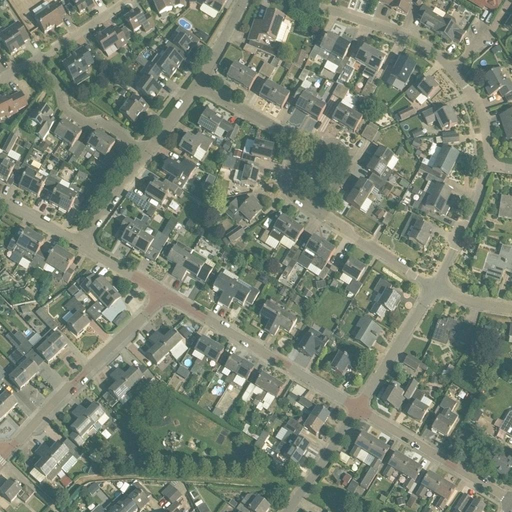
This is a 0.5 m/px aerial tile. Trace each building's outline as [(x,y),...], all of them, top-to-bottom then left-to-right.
[(4,0),(0,2),(0,4),(3,9),(8,5),(4,0)] [(76,9),(80,14),(90,7),(91,10),(94,8),(89,0),(66,0),(69,5),(65,8),(69,14),(76,9)] [(183,7),(183,0),(155,0),(153,1),(160,15),(176,7),(183,7)] [(189,0),(189,3),(197,3),(198,0),(203,3),(202,4),(219,14),(227,0),(189,0)] [(407,15),(412,0),(379,0),(379,3),(397,9),(396,11),(407,15)] [(415,0),(413,5),(419,8),(424,0),(415,0)] [(503,0),(465,0),(482,10),(485,6),(496,12),(503,0)] [(56,29),(63,24),(59,19),(65,15),(58,4),(35,19),(44,34),(55,27),(56,29)] [(435,33),(444,20),(434,14),(433,15),(431,14),(431,12),(428,10),(429,8),(424,5),(418,15),(423,18),(420,24),(435,33)] [(142,19),(136,11),(125,19),(134,33),(142,28),(145,33),(155,27),(148,15),(142,19)] [(275,43),(283,18),(267,13),(263,24),(255,21),(248,41),(250,41),(260,45),(262,38),(275,43)] [(446,15),(444,20),(435,33),(435,34),(452,43),(453,41),(459,45),(465,34),(454,27),(456,24),(455,20),(446,15)] [(0,38),(11,56),(24,47),(22,44),(29,39),(18,23),(0,35),(0,38)] [(125,28),(119,31),(123,37),(128,33),(125,28)] [(187,56),(194,46),(186,40),(190,35),(179,28),(169,42),(179,50),(187,56)] [(119,31),(117,29),(111,33),(109,30),(95,40),(104,53),(115,46),(118,51),(128,44),(123,37),(119,31)] [(339,41),(328,35),(325,41),(325,40),(320,50),(314,47),(308,58),(315,61),(317,57),(328,63),(339,41)] [(258,51),(260,45),(250,41),(248,46),(257,50),(258,51)] [(346,66),(348,63),(343,60),(347,52),(350,47),(339,41),(328,63),(338,68),(335,73),(341,75),(346,66)] [(176,70),(183,61),(175,55),(179,50),(169,42),(165,48),(162,52),(166,54),(162,60),(176,70)] [(246,45),(243,51),(254,55),(257,50),(248,46),(246,45)] [(346,66),(352,69),(355,62),(366,68),(374,53),(363,47),(360,53),(356,61),(350,58),(348,63),(346,66)] [(77,86),(89,79),(85,73),(89,70),(88,68),(94,64),(83,48),(74,54),(75,56),(62,65),(73,81),(77,86)] [(297,50),(293,63),(302,66),(306,53),(297,50)] [(371,99),(380,81),(383,75),(379,73),(383,65),(382,65),(385,59),(374,53),(366,68),(363,74),(369,78),(362,94),(371,99)] [(139,55),(134,61),(139,64),(143,58),(139,55)] [(269,80),(281,59),(275,56),(270,66),(264,77),(269,80)] [(176,70),(162,60),(156,68),(148,62),(144,68),(158,79),(162,73),(170,79),(176,70)] [(405,85),(415,68),(400,60),(394,71),(387,68),(383,75),(380,81),(391,87),(395,80),(405,85)] [(286,62),(283,67),(289,70),(292,65),(286,62)] [(264,77),(270,66),(265,63),(259,74),(264,77)] [(238,85),(246,71),(234,64),(226,78),(238,85)] [(339,79),(336,84),(338,85),(344,87),(345,88),(346,87),(353,73),(351,72),(352,69),(346,66),(341,75),(339,79)] [(157,96),(162,90),(153,84),(158,79),(144,68),(138,76),(143,80),(135,90),(149,101),(154,94),(157,96)] [(308,76),(309,72),(304,70),(303,71),(300,77),(298,80),(304,83),(308,76)] [(249,91),(257,77),(246,71),(238,85),(249,91)] [(504,82),(498,71),(484,78),(491,92),(488,94),(490,96),(499,91),(502,98),(511,92),(511,87),(508,80),(504,82)] [(106,74),(99,78),(102,83),(109,79),(106,74)] [(438,89),(429,79),(420,87),(416,83),(405,95),(414,103),(421,95),(427,101),(438,89)] [(270,103),(278,89),(267,83),(259,97),(270,103)] [(338,98),(344,87),(338,85),(333,94),(332,94),(338,98)] [(349,90),(345,88),(344,87),(338,98),(343,101),(344,100),(349,90)] [(306,91),(301,88),(293,101),(298,104),(295,108),(307,115),(315,101),(318,95),(309,90),(306,91)] [(281,110),(289,96),(278,89),(270,103),(281,110)] [(27,106),(21,94),(9,99),(7,95),(0,98),(0,118),(6,116),(7,118),(16,114),(15,112),(27,106)] [(149,108),(133,96),(129,102),(128,101),(119,114),(133,124),(141,114),(143,115),(149,108)] [(364,98),(362,102),(369,107),(372,102),(364,98)] [(318,121),(326,107),(315,101),(307,115),(318,121)] [(53,115),(42,107),(37,113),(34,112),(29,120),(39,127),(34,134),(38,137),(43,141),(55,124),(49,120),(53,115)] [(351,113),(340,107),(332,120),(343,127),(351,113)] [(402,122),(415,115),(411,108),(398,114),(402,122)] [(438,115),(435,108),(422,115),(417,117),(420,122),(424,119),(428,126),(437,121),(443,132),(447,129),(447,130),(457,125),(450,110),(438,115)] [(231,126),(222,121),(223,121),(207,112),(198,127),(214,136),(218,128),(228,134),(226,139),(233,143),(239,129),(232,126),(231,126)] [(511,112),(500,117),(503,127),(506,126),(511,140),(511,139),(511,112)] [(354,133),(362,119),(351,113),(343,127),(354,133)] [(62,142),(72,128),(63,122),(53,136),(62,142)] [(366,140),(374,125),(370,123),(368,126),(367,126),(361,137),(366,140)] [(372,141),(378,132),(377,132),(378,128),(374,125),(366,140),(371,143),(372,141)] [(76,141),(81,134),(72,128),(62,142),(71,148),(69,153),(73,156),(81,144),(76,141)] [(415,132),(411,134),(412,136),(414,139),(422,135),(419,129),(415,132)] [(93,158),(106,139),(97,132),(87,147),(96,153),(92,158),(93,158)] [(378,132),(372,141),(376,143),(381,134),(378,132)] [(11,134),(2,151),(3,152),(8,155),(10,151),(17,138),(11,134)] [(212,142),(201,135),(197,141),(188,135),(179,150),(193,158),(200,148),(206,152),(212,142)] [(443,145),(459,143),(458,136),(443,137),(443,145)] [(106,167),(113,157),(108,154),(115,145),(106,139),(93,158),(106,167)] [(43,142),(39,148),(45,151),(49,146),(43,142)] [(226,142),(223,148),(228,151),(231,145),(226,142)] [(269,162),(273,147),(255,143),(254,150),(250,149),(249,155),(243,154),(241,161),(248,163),(254,164),(256,158),(269,162)] [(86,148),(81,144),(73,156),(68,164),(73,167),(77,161),(86,148)] [(444,148),(442,151),(435,147),(431,157),(453,167),(458,156),(452,153),(444,148)] [(224,158),(227,153),(221,149),(218,153),(224,158)] [(373,160),(387,167),(393,157),(380,149),(373,160)] [(399,149),(395,155),(400,158),(404,152),(399,149)] [(235,150),(233,158),(240,159),(242,152),(235,150)] [(0,156),(0,168),(1,169),(6,159),(7,158),(8,155),(3,152),(1,155),(0,156)] [(428,175),(428,176),(440,182),(441,181),(444,183),(443,183),(444,183),(437,178),(439,174),(442,175),(448,178),(453,167),(431,157),(427,167),(422,165),(419,171),(428,175)] [(255,188),(259,172),(247,169),(248,163),(241,161),(240,161),(227,158),(226,164),(233,166),(233,167),(232,171),(243,173),(240,184),(255,188)] [(16,164),(6,159),(1,169),(0,171),(0,180),(6,183),(11,174),(17,177),(18,176),(23,167),(16,163),(16,164)] [(181,166),(170,160),(162,172),(172,178),(169,183),(177,188),(180,183),(178,182),(181,177),(188,180),(192,174),(195,168),(184,161),(181,166)] [(391,192),(394,187),(380,178),(387,167),(373,160),(366,171),(372,174),(369,178),(381,185),(391,192)] [(28,193),(37,176),(40,171),(30,166),(30,167),(24,164),(23,167),(18,176),(23,179),(18,188),(28,193)] [(48,192),(55,180),(54,180),(58,174),(53,171),(51,172),(46,181),(37,176),(28,193),(38,198),(42,189),(48,192)] [(446,204),(452,193),(445,190),(438,186),(440,182),(428,176),(426,180),(428,181),(437,186),(432,197),(423,193),(422,193),(446,204)] [(209,177),(207,182),(212,185),(215,180),(209,177)] [(59,210),(68,193),(58,188),(60,184),(55,180),(48,192),(54,195),(49,204),(59,210)] [(177,188),(169,183),(165,181),(162,186),(155,182),(151,188),(150,187),(145,196),(161,206),(167,197),(165,196),(168,191),(179,198),(183,192),(177,188)] [(370,194),(373,188),(366,184),(360,181),(353,191),(372,202),(373,203),(376,198),(370,194)] [(381,185),(377,191),(379,192),(388,197),(391,192),(381,185)] [(80,190),(72,186),(68,193),(59,210),(68,214),(73,205),(79,208),(85,196),(78,193),(80,190)] [(365,213),(372,202),(353,191),(346,202),(360,211),(360,210),(365,213)] [(446,204),(422,193),(418,203),(415,202),(412,208),(427,215),(430,211),(434,213),(434,212),(445,218),(450,209),(448,206),(446,204)] [(511,196),(511,197),(511,198),(501,197),(498,218),(511,219),(511,196)] [(146,212),(147,211),(153,215),(156,210),(150,206),(138,199),(134,204),(146,212)] [(261,212),(256,206),(258,204),(252,199),(243,208),(236,201),(224,213),(232,221),(239,213),(249,224),(261,212)] [(380,210),(375,215),(380,219),(385,214),(380,210)] [(153,217),(159,220),(163,214),(157,211),(153,217)] [(215,211),(206,211),(205,220),(214,220),(215,211)] [(385,219),(382,224),(388,227),(394,216),(388,213),(388,214),(385,219)] [(424,249),(429,238),(428,237),(431,231),(421,227),(424,221),(413,215),(407,226),(414,230),(408,240),(424,249)] [(284,238),(292,224),(281,217),(273,231),(284,238)] [(133,249),(142,234),(132,228),(134,224),(126,220),(119,231),(125,235),(121,242),(133,249)] [(189,220),(186,226),(192,230),(196,224),(189,220)] [(294,245),(303,231),(292,224),(284,238),(294,245)] [(231,244),(244,234),(239,227),(226,236),(231,244)] [(264,244),(271,234),(266,230),(259,241),(264,244)] [(22,260),(36,237),(26,231),(20,241),(15,237),(7,250),(22,260)] [(145,256),(150,247),(160,253),(168,239),(163,236),(156,232),(152,239),(142,234),(133,249),(145,256)] [(39,266),(45,256),(39,252),(44,242),(36,237),(22,260),(30,264),(29,266),(35,270),(38,266),(39,266)] [(312,262),(324,244),(313,237),(304,251),(301,256),(312,262)] [(330,271),(329,271),(324,268),(335,251),(324,244),(312,262),(310,266),(321,273),(318,278),(323,281),(330,271)] [(189,257),(175,248),(167,261),(177,267),(172,276),(177,279),(193,252),(192,252),(189,257)] [(44,269),(47,264),(56,270),(65,255),(56,249),(50,259),(45,256),(39,266),(44,269)] [(290,262),(296,252),(291,249),(285,259),(290,262)] [(511,249),(510,249),(508,255),(501,252),(499,259),(477,252),(472,269),(486,274),(485,279),(500,284),(505,269),(511,271),(511,249)] [(204,266),(207,261),(193,252),(177,279),(181,281),(187,273),(205,284),(212,271),(204,266)] [(224,252),(220,258),(226,262),(229,255),(224,252)] [(296,252),(290,262),(286,268),(291,271),(302,255),(296,252)] [(68,284),(75,273),(69,270),(74,260),(65,255),(56,270),(52,277),(61,282),(62,281),(68,284)] [(356,297),(362,286),(356,283),(364,270),(351,261),(339,280),(348,286),(345,291),(356,297)] [(329,271),(330,271),(335,275),(338,270),(332,267),(329,271)] [(262,275),(258,281),(266,286),(270,279),(262,275)] [(223,306),(236,285),(221,276),(213,289),(223,295),(218,303),(223,306)] [(91,293),(99,301),(111,290),(102,280),(99,283),(93,277),(80,288),(87,296),(91,293)] [(391,314),(399,300),(388,293),(392,287),(380,280),(373,292),(382,297),(377,307),(374,305),(370,313),(381,319),(386,311),(391,314)] [(315,285),(317,292),(326,290),(325,283),(315,285)] [(236,285),(223,306),(228,309),(233,300),(243,306),(245,302),(252,306),(260,293),(253,289),(250,294),(236,285)] [(73,286),(67,292),(72,297),(78,292),(73,286)] [(283,288),(279,295),(285,298),(289,291),(283,288)] [(125,309),(120,301),(121,300),(111,290),(99,301),(87,313),(96,322),(102,316),(110,323),(110,324),(117,316),(117,315),(126,309),(126,308),(125,309)] [(305,291),(301,297),(308,301),(312,295),(305,291)] [(293,295),(290,301),(298,305),(301,299),(293,295)] [(77,337),(89,325),(80,316),(85,311),(77,302),(68,310),(75,318),(67,325),(77,337)] [(269,334),(282,313),(267,304),(259,316),(269,322),(264,331),(269,334)] [(27,305),(20,308),(23,314),(29,311),(27,305)] [(57,356),(67,347),(53,332),(58,328),(40,309),(35,313),(51,330),(42,339),(57,356)] [(119,317),(112,322),(117,327),(123,322),(128,317),(124,312),(119,317)] [(289,334),(297,322),(282,313),(269,334),(274,337),(279,328),(289,334)] [(471,327),(448,319),(446,323),(438,321),(431,341),(446,346),(449,339),(451,332),(458,334),(456,342),(469,347),(472,339),(467,337),(471,327)] [(376,339),(377,338),(373,336),(377,329),(361,320),(356,329),(362,332),(355,343),(369,350),(376,339)] [(189,335),(182,328),(178,332),(185,339),(189,335)] [(322,336),(311,329),(307,337),(298,351),(311,359),(314,354),(320,357),(325,348),(333,335),(325,330),(322,336)] [(339,330),(335,335),(341,339),(344,333),(339,330)] [(182,342),(172,332),(163,340),(157,332),(153,336),(170,354),(182,342)] [(35,333),(27,340),(32,346),(41,339),(35,333)] [(37,353),(48,365),(57,356),(42,339),(32,348),(21,336),(17,340),(30,354),(34,350),(37,353)] [(157,366),(170,354),(153,336),(148,340),(155,348),(147,356),(157,366)] [(26,358),(30,354),(17,340),(15,338),(10,342),(18,350),(26,358)] [(200,367),(213,345),(202,339),(195,352),(203,357),(201,359),(197,359),(195,364),(200,367)] [(216,365),(223,352),(213,345),(200,367),(204,370),(207,365),(206,362),(207,359),(216,365)] [(17,350),(8,358),(14,364),(23,356),(17,350)] [(346,353),(344,358),(340,355),(330,370),(341,377),(347,367),(356,373),(362,362),(355,358),(346,353)] [(428,368),(421,364),(408,356),(404,364),(416,372),(419,368),(426,372),(428,368)] [(227,390),(243,363),(232,357),(225,370),(232,374),(231,376),(228,377),(226,381),(222,388),(227,390)] [(39,373),(29,361),(19,370),(30,382),(39,373)] [(174,362),(170,366),(174,370),(178,367),(174,362)] [(246,382),(253,370),(243,363),(227,390),(231,393),(233,388),(235,389),(237,384),(236,380),(238,377),(246,382)] [(194,364),(190,372),(195,375),(196,373),(200,367),(194,364)] [(154,379),(140,365),(134,370),(133,368),(125,376),(118,369),(114,373),(131,391),(137,397),(142,392),(136,385),(143,379),(148,384),(154,379)] [(184,377),(188,369),(180,365),(176,373),(184,377)] [(449,380),(455,368),(449,365),(446,372),(443,371),(441,376),(449,380)] [(30,382),(19,370),(10,379),(20,391),(30,382)] [(118,403),(131,391),(114,373),(109,377),(116,384),(108,392),(118,403)] [(253,394),(254,394),(258,397),(256,401),(253,405),(258,408),(273,381),(262,375),(255,388),(250,384),(240,400),(247,404),(253,394)] [(409,402),(416,390),(419,385),(411,380),(402,394),(390,387),(381,401),(384,403),(384,404),(387,406),(389,406),(393,408),(394,407),(399,409),(404,399),(409,402)] [(276,401),(283,388),(273,381),(258,408),(262,410),(267,401),(266,398),(268,395),(274,399),(266,412),(273,415),(280,403),(276,401)] [(0,404),(9,414),(17,405),(6,393),(0,387),(0,404)] [(420,424),(428,410),(419,405),(424,395),(416,390),(409,402),(414,405),(408,416),(420,424)] [(290,393),(285,401),(290,404),(295,396),(290,393)] [(323,426),(329,416),(302,398),(299,403),(314,413),(311,418),(323,426)] [(445,439),(452,427),(446,423),(457,405),(445,398),(440,407),(444,410),(432,430),(445,439)] [(140,401),(134,407),(140,413),(146,408),(140,401)] [(0,421),(9,414),(0,404),(0,421)] [(75,410),(93,427),(105,415),(94,405),(86,413),(79,406),(75,410)] [(483,410),(477,407),(476,409),(474,408),(466,421),(474,426),(482,413),(481,413),(483,410)] [(215,408),(212,415),(219,419),(222,414),(223,412),(215,408)] [(91,439),(98,432),(97,431),(98,431),(93,427),(75,410),(71,415),(78,422),(70,430),(74,433),(69,438),(79,448),(84,443),(81,441),(87,435),(91,439)] [(323,426),(311,418),(307,423),(301,419),(298,424),(291,420),(288,425),(301,434),(304,428),(316,436),(323,426)] [(241,432),(257,442),(259,438),(247,431),(250,428),(246,425),(241,432)] [(303,456),(309,446),(297,439),(301,434),(288,425),(284,430),(289,433),(282,443),(303,456)] [(368,455),(375,442),(362,434),(355,447),(350,456),(355,460),(361,451),(368,455)] [(255,445),(254,446),(261,451),(265,445),(258,440),(256,444),(255,445)] [(369,468),(370,469),(371,468),(376,471),(376,470),(389,450),(375,442),(368,455),(375,459),(369,468)] [(42,445),(39,450),(62,471),(74,458),(58,443),(50,452),(42,445)] [(296,467),(303,456),(282,443),(275,454),(296,467)] [(498,457),(496,455),(499,451),(488,444),(480,456),(493,465),(490,468),(505,478),(511,466),(511,459),(509,458),(506,462),(498,456),(498,457)] [(34,469),(45,479),(47,477),(52,481),(62,471),(39,450),(35,454),(42,461),(34,469)] [(107,453),(101,459),(107,465),(113,459),(107,453)] [(402,475),(409,463),(395,454),(383,476),(388,480),(394,471),(402,475)] [(92,463),(88,474),(88,477),(103,476),(103,475),(92,463)] [(409,492),(422,470),(409,463),(402,475),(408,479),(402,488),(409,492)] [(376,471),(371,468),(370,469),(360,486),(366,490),(377,472),(376,471)] [(434,495),(442,482),(429,474),(416,496),(422,500),(427,491),(434,495)] [(344,482),(342,485),(346,488),(352,478),(347,475),(343,481),(344,482)] [(66,476),(60,482),(66,488),(72,482),(66,476)] [(352,481),(347,490),(353,494),(359,485),(352,481)] [(0,492),(0,493),(11,503),(17,497),(18,498),(25,504),(28,501),(34,494),(26,486),(21,491),(10,482),(0,492)] [(441,511),(450,499),(455,490),(442,482),(434,495),(441,499),(436,508),(441,511)] [(124,496),(126,498),(138,511),(140,511),(149,504),(146,500),(150,496),(137,483),(133,487),(124,496)] [(173,488),(178,493),(182,497),(186,493),(183,485),(179,483),(173,488)] [(169,501),(178,493),(173,488),(165,497),(169,501)] [(182,497),(178,493),(169,501),(173,505),(176,502),(182,497)] [(457,511),(481,511),(484,508),(464,495),(455,510),(457,511)] [(411,508),(415,500),(411,497),(406,506),(411,508)] [(113,503),(121,511),(136,511),(138,511),(126,498),(117,507),(113,502),(113,503)] [(234,509),(237,505),(231,500),(228,505),(234,509)] [(266,511),(269,509),(257,500),(252,507),(244,500),(236,510),(238,511),(266,511)] [(173,505),(165,511),(178,511),(177,510),(180,507),(176,502),(173,505)] [(105,511),(121,511),(113,503),(104,511),(105,511)]
